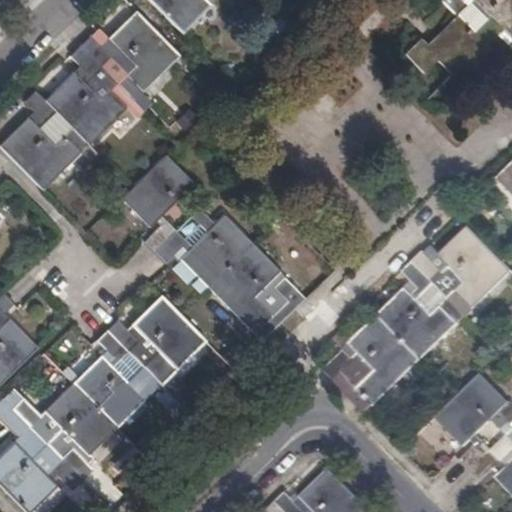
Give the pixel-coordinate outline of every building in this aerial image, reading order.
[(147,0),(182,35),(216,0),(147,0)] [(511,0),(470,0),(474,3),(469,8),(461,0),(444,0),(442,2),(457,17),(427,45),(421,40),(405,55),(424,74),(437,61),(452,76),(442,86),(455,99),(496,57),(510,71),(511,69),(511,48),(499,36),(503,32),(511,41),(511,0)] [(28,118),(0,146),(0,148),(43,192),(180,56),(137,12),(108,40),(114,46),(107,53),(91,37),(70,58),(80,68),(46,101),(36,92),(25,103),(40,119),(34,124),(28,118)] [(261,344),(276,329),(306,299),(284,277),(280,282),(275,278),(281,272),(225,216),(217,224),(186,194),(194,185),(166,157),(121,199),(150,228),(156,222),(161,227),(145,243),(166,264),(182,248),(187,253),(180,260),(261,344)] [(511,167),(499,180),(511,193),(511,167)] [(412,283),(324,371),(368,415),(511,274),(511,272),(469,228),(441,256),(439,255),(433,261),(425,252),(403,274),(412,283)] [(0,386),(38,349),(9,320),(4,316),(15,305),(4,293),(0,297),(0,386)] [(0,455),(0,485),(26,511),(32,511),(59,487),(56,485),(60,480),(73,492),(94,472),(84,461),(146,402),(136,393),(168,361),(177,370),(207,342),(162,298),(128,331),(118,320),(95,342),(112,359),(108,364),(101,357),(40,418),(49,427),(40,435),(31,427),(0,455)] [(511,405),(481,374),(436,419),(466,448),(472,441),(478,446),(461,462),(483,484),(499,468),(504,472),(497,479),(511,494),(511,405)] [(373,511),(330,469),(297,502),(286,491),(265,511),(373,511)]
